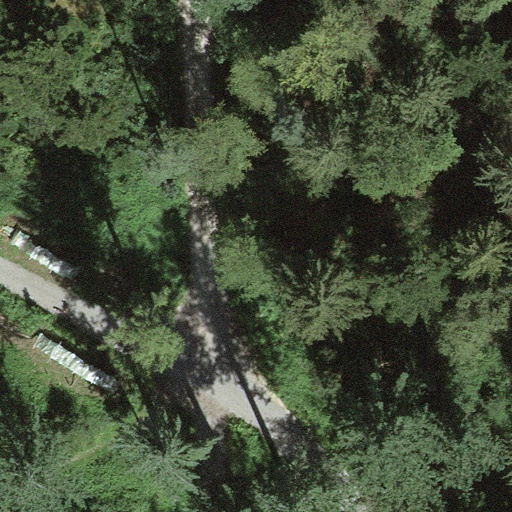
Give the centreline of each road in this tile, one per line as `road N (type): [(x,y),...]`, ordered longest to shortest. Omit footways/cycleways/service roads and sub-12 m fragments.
road 1 (track): [(197,0),(218,511)]
road 2 (track): [(0,274),(342,511)]
